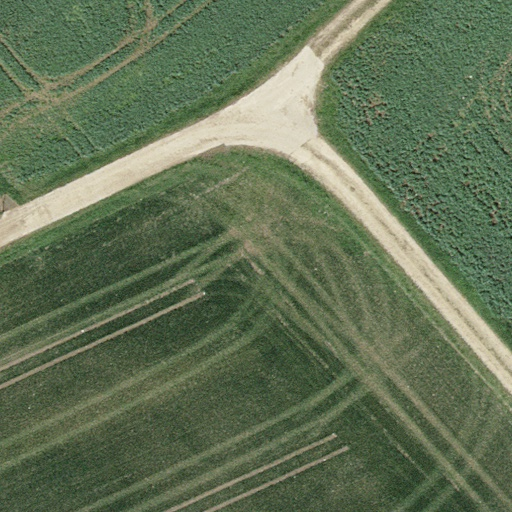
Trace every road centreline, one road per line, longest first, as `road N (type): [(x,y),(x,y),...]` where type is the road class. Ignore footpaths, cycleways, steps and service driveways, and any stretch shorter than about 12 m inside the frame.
road 1 (track): [(511,394),(277,112)]
road 2 (track): [(277,112),(171,151),(0,234)]
road 3 (track): [(277,112),(375,0)]
